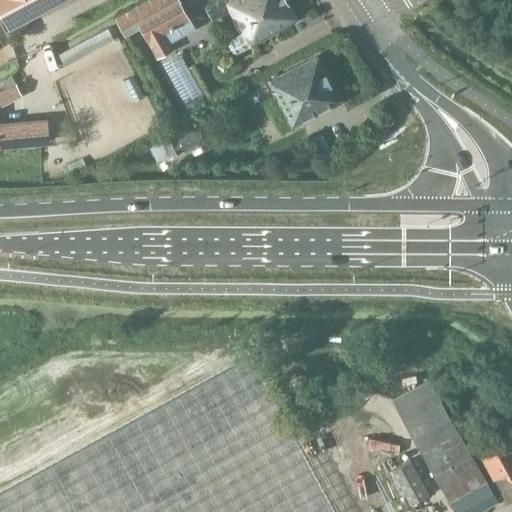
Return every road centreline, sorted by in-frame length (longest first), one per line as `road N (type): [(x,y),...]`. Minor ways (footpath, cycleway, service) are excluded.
road 1 (primary): [(0,242),(493,246)]
road 2 (primary): [(413,206),(0,211)]
road 3 (tertiary): [(437,108),(372,42),(344,0)]
